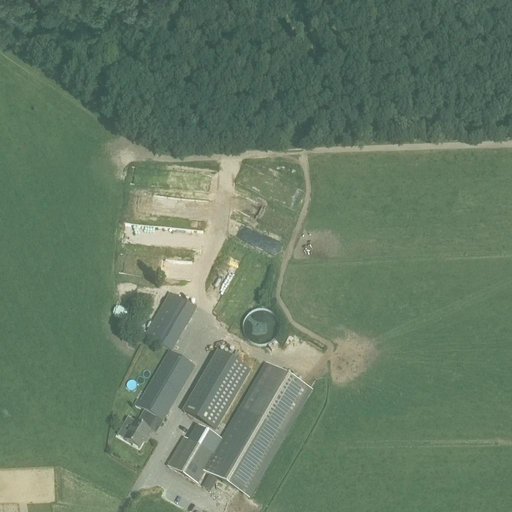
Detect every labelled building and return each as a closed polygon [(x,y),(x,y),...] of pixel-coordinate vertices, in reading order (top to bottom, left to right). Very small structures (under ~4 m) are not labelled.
[(134,186),(161,187),(162,170),(134,169),(134,186)] [(254,243),(259,246),(264,236),(259,234),(254,243)] [(214,291),(228,294),(230,288),(215,285),(214,291)] [(143,412),(156,419),(163,423),(195,368),(172,353),(198,310),(170,294),(144,338),(169,352),(168,353),(142,398),(137,408),(143,412)] [(252,345),(256,346),(259,347),(263,347),(267,346),(270,344),(273,342),(276,339),(278,336),(279,332),(279,329),(279,325),(277,321),(275,318),(273,315),(270,313),(266,312),(262,311),(259,311),(255,312),(252,313),(249,316),(246,319),(244,322),(243,326),(243,329),(243,333),(244,337),(246,340),(249,343),(252,345)] [(184,413),(215,432),(250,371),(219,353),(184,413)] [(267,365),(221,438),(196,424),(184,439),(168,468),(197,485),(205,473),(248,498),(311,391),(267,365)] [(149,430),(156,419),(143,412),(137,423),(149,430)] [(151,431),(149,430),(137,423),(135,422),(124,440),(139,449),(145,439),(147,440),(151,431)] [(205,481),(213,486),(217,480),(208,475),(205,481)]
